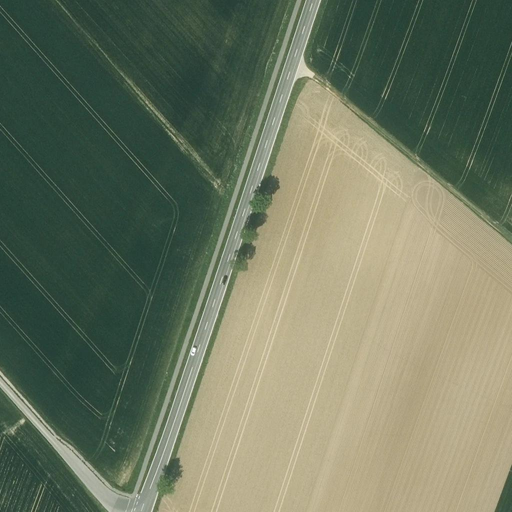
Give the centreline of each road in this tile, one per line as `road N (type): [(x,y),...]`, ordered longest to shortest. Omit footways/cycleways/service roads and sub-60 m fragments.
road 1 (tertiary): [(142,511),(313,0)]
road 2 (track): [(511,241),(310,74),(290,67)]
road 3 (unclassified): [(0,382),(112,511)]
